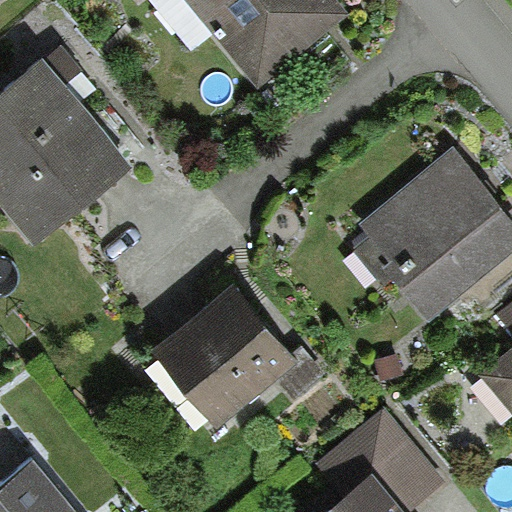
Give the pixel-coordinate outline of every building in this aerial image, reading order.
[(191,0),(254,77),(346,3),(343,0),(191,0)] [(101,116),(44,46),(0,81),(0,193),(36,237),(134,156),(101,116)] [(511,208),(490,183),(455,140),(361,218),(372,230),(357,242),(387,278),(395,272),(428,312),(511,242),(511,208)] [(232,276),(153,341),(217,419),(297,354),(277,331),(232,276)] [(511,331),(511,340),(480,367),(511,404),(511,294),(493,310),(511,331)] [(417,511),(410,503),(443,477),(384,404),(316,458),(339,486),(306,511),(417,511)] [(87,511),(34,447),(0,475),(0,511),(87,511)]
